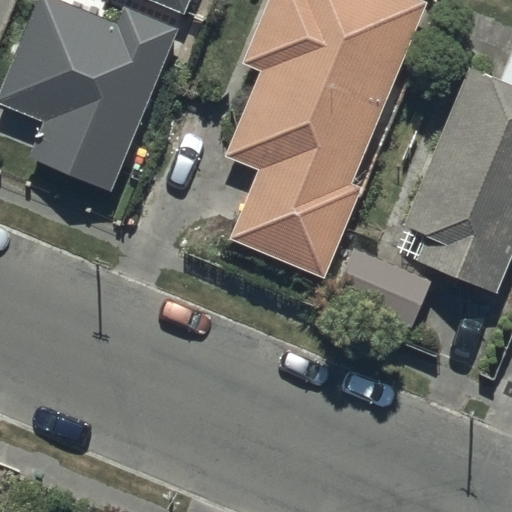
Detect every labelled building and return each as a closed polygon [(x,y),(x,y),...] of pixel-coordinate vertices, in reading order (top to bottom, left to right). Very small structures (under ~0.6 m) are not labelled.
[(110,192),(174,26),(125,7),(119,23),(57,0),(35,0),(0,92),(0,105),(43,122),(28,161),(110,192)] [(152,0),(183,12),(188,0),(152,0)] [(426,0),(267,0),(242,64),(258,70),(223,156),(257,170),(228,242),(325,281),(362,188),(352,184),(426,0)] [(466,66),(401,227),(433,240),(423,264),(497,294),(511,256),(511,57),(503,81),(466,66)] [(356,250),(336,300),(410,330),(430,280),(356,250)]
